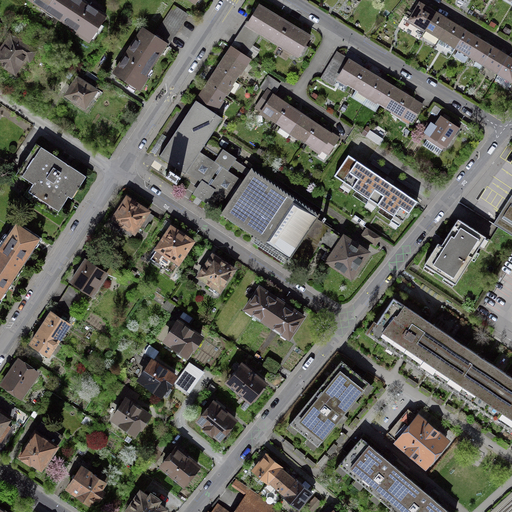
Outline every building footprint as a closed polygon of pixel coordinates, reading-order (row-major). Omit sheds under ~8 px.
[(31,0),(47,10),(53,0),(31,0)] [(83,2),(79,0),(53,0),(47,10),(78,31),(77,33),(89,41),(105,17),(83,2)] [(398,26),(419,39),(426,29),(436,13),(429,9),(427,7),(430,2),(426,0),(422,0),(421,3),(420,3),(410,19),(404,16),(398,26)] [(114,73),(139,89),(147,77),(145,75),(165,44),(167,45),(188,14),(174,5),(154,36),(143,29),(129,51),(114,73)] [(277,43),(288,24),(282,20),(259,6),(248,24),(247,25),(260,33),(277,43)] [(441,38),(451,22),(447,19),(436,13),(426,29),(441,38)] [(441,38),(456,47),(466,31),(462,29),(451,22),(441,38)] [(247,25),(248,24),(247,24),(242,32),(236,40),(250,49),(260,33),(247,25)] [(302,32),(288,24),(277,43),(300,57),(301,57),(302,57),(302,56),(303,56),(308,47),(305,45),(310,37),(302,32)] [(469,56),(479,39),(476,37),(466,31),(456,47),(469,56)] [(35,51),(10,35),(0,50),(0,64),(15,74),(25,58),(29,61),(35,51)] [(469,56),(483,64),(493,47),(489,45),(479,39),(469,56)] [(223,60),(218,68),(235,79),(245,64),(241,62),(250,49),(236,40),(223,60)] [(483,64),(498,73),(508,57),(504,54),(493,47),(483,64)] [(354,87),(364,70),(353,63),(349,60),(350,59),(337,52),(333,58),(345,66),(338,77),(354,87)] [(511,59),(508,57),(498,73),(511,81),(511,59)] [(345,66),(333,58),(327,68),(321,78),(333,85),(338,77),(345,66)] [(235,79),(218,68),(213,75),(208,82),(225,94),(235,79)] [(369,96),(379,79),(375,76),(364,70),(354,87),(369,96)] [(95,91),(77,79),(67,95),(85,107),(87,108),(93,99),(91,97),(95,91)] [(276,122),(288,105),(278,98),(271,94),(276,87),(265,79),(260,87),(266,91),(258,103),(265,107),(261,112),(276,122)] [(383,81),(379,79),(369,96),(383,105),(394,88),(383,81)] [(215,109),(225,94),(208,82),(204,90),(199,98),(215,109)] [(409,97),(394,88),(383,105),(393,111),(391,113),(401,119),(405,112),(414,118),(422,105),(409,97)] [(195,101),(196,102),(161,156),(160,155),(159,156),(185,173),(186,172),(184,171),(185,169),(187,171),(189,168),(190,166),(188,164),(198,150),(219,117),(221,119),(222,117),(213,112),(215,109),(199,98),(197,101),(196,100),(195,101)] [(299,112),(288,105),(276,122),(282,125),(278,132),(287,138),(291,132),(302,115),(299,112)] [(306,117),(302,115),(291,132),(305,141),(317,125),(306,117)] [(445,120),(442,117),(433,130),(429,128),(423,136),(436,145),(438,141),(445,146),(446,145),(445,145),(457,128),(445,120)] [(317,125),(305,141),(320,151),(318,155),(324,159),(327,155),(338,139),(327,132),(317,125)] [(202,147),(215,155),(219,149),(206,141),(202,147)] [(83,174),(39,145),(19,177),(30,184),(25,191),(57,212),(68,197),(83,174)] [(236,158),(223,149),(215,161),(218,163),(219,163),(218,165),(219,166),(221,167),(222,168),(223,169),(225,167),(226,168),(225,168),(228,170),(231,165),(235,160),(236,158)] [(186,172),(206,186),(219,166),(218,165),(219,163),(218,163),(215,161),(198,150),(188,164),(190,166),(187,171),(185,169),(184,171),(186,172)] [(388,181),(348,155),(334,175),(403,222),(417,201),(388,181)] [(231,165),(246,175),(246,176),(245,177),(243,180),(244,181),(243,183),(240,181),(234,190),(228,199),(231,201),(230,202),(229,201),(220,214),(289,260),(291,257),(305,266),(305,265),(318,246),(331,255),(343,237),(330,228),(331,226),(331,227),(332,226),(324,221),(326,218),(324,216),(322,219),(318,217),(320,213),(252,167),(250,170),(235,160),(231,165)] [(222,168),(208,188),(229,201),(230,202),(231,201),(228,199),(234,190),(240,181),(243,183),(244,181),(243,180),(228,170),(225,168),(226,168),(225,167),(223,169),(222,168)] [(174,173),(171,171),(168,175),(176,179),(178,176),(174,173)] [(215,190),(201,181),(193,193),(207,202),(215,190)] [(511,197),(494,226),(511,237),(511,197)] [(154,216),(127,198),(111,223),(130,235),(133,231),(134,232),(139,225),(145,229),(154,216)] [(41,238),(16,221),(0,245),(0,259),(19,272),(30,255),(41,238)] [(488,239),(457,221),(443,245),(441,248),(438,246),(425,268),(458,288),(488,239)] [(192,241),(171,227),(157,248),(178,262),(192,241)] [(362,236),(375,244),(378,241),(380,237),(368,228),(362,236)] [(355,272),(368,252),(359,246),(359,245),(358,244),(358,243),(357,243),(357,242),(356,242),(355,242),(354,242),(353,242),(344,236),(343,237),(334,251),(331,255),(327,261),(345,273),(345,274),(346,275),(347,276),(348,277),(349,277),(350,277),(351,277),(352,277),(353,276),(354,275),(354,274),(354,273),(355,273),(355,272)] [(91,264),(86,260),(76,276),(78,277),(75,282),(73,281),(72,281),(92,295),(106,273),(113,263),(98,253),(91,264)] [(234,269),(213,255),(199,276),(211,285),(209,288),(216,293),(219,289),(220,290),(234,269)] [(19,272),(0,259),(0,300),(9,286),(19,272)] [(86,296),(69,286),(72,288),(60,306),(57,304),(57,305),(73,315),(86,296)] [(267,323),(281,302),(260,288),(246,308),(267,323)] [(511,377),(393,298),(377,322),(377,323),(373,329),(384,337),(381,340),(405,356),(427,371),(441,380),(453,388),(467,397),(480,406),(493,415),(506,423),(511,427),(511,377)] [(302,317),(281,302),(267,323),(289,337),(302,317)] [(69,324),(52,312),(41,329),(57,341),(69,324)] [(196,320),(193,326),(203,332),(206,326),(196,320)] [(200,337),(178,322),(166,341),(185,353),(190,347),(193,348),(200,337)] [(48,355),(57,341),(41,329),(31,344),(48,355)] [(158,350),(148,344),(144,350),(153,356),(158,350)] [(280,365),(269,357),(264,365),(275,372),(280,365)] [(176,380),(191,390),(205,368),(190,359),(176,380)] [(37,373),(19,360),(3,383),(21,396),(37,373)] [(174,376),(152,361),(140,379),(167,397),(172,389),(167,386),(174,376)] [(368,383),(342,361),(291,423),(318,445),(342,415),(368,383)] [(242,365),(228,382),(250,400),(264,383),(242,365)] [(417,381),(408,375),(405,379),(415,386),(417,381)] [(139,395),(123,384),(117,394),(126,400),(114,418),(136,433),(148,415),(133,404),(139,395)] [(381,384),(374,393),(378,396),(385,388),(381,384)] [(430,390),(421,384),(418,388),(428,395),(430,390)] [(444,399),(434,393),(431,397),(441,404),(444,399)] [(372,395),(365,404),(369,407),(376,398),(372,395)] [(14,403),(3,396),(0,400),(0,441),(1,442),(11,428),(5,424),(10,417),(7,414),(14,403)] [(456,408),(447,402),(444,406),(453,413),(456,408)] [(234,419),(214,403),(199,421),(219,437),(234,419)] [(364,405),(356,414),(360,417),(368,408),(364,405)] [(446,440),(430,426),(415,413),(408,408),(387,433),(425,465),(446,440)] [(470,417),(460,410),(457,415),(467,421),(470,417)] [(97,421),(87,415),(83,421),(93,427),(97,421)] [(114,423),(102,415),(98,421),(110,429),(114,423)] [(355,415),(347,424),(351,428),(359,419),(355,415)] [(482,426),(473,419),(470,424),(480,430),(482,426)] [(63,437),(42,423),(20,455),(41,469),(63,437)] [(496,435),(486,428),(483,432),(493,439),(496,435)] [(283,436),(274,429),(271,433),(280,440),(283,436)] [(343,430),(335,439),(339,443),(347,434),(343,430)] [(294,445),(285,437),(281,441),(290,449),(294,445)] [(509,443),(499,437),(496,441),(506,448),(509,443)] [(389,461),(361,438),(339,464),(386,503),(408,477),(389,461)] [(333,441),(326,450),(330,453),(337,445),(333,441)] [(304,453),(295,446),(292,450),(301,458),(304,453)] [(161,453),(155,448),(149,456),(155,461),(161,453)] [(197,465),(177,448),(162,466),(182,483),(197,465)] [(324,452),(317,461),(321,464),(328,456),(324,452)] [(281,467),(266,454),(253,469),(260,475),(259,475),(268,482),(284,495),(283,495),(292,502),(299,507),(311,492),(304,486),(296,480),(296,481),(290,475),(280,467),(281,467)] [(315,462),(306,455),(303,459),(312,466),(315,462)] [(104,483),(82,468),(68,488),(91,503),(104,483)] [(449,511),(425,491),(408,477),(386,503),(396,511),(449,511)] [(284,511),(236,478),(234,482),(231,485),(245,495),(239,504),(232,511),(230,511),(217,503),(211,511),(208,510),(207,511),(284,511)] [(148,496),(141,491),(126,511),(127,511),(162,511),(166,508),(158,502),(160,499),(151,493),(148,496)] [(318,499),(315,497),(306,506),(312,511),(321,502),(318,499)]
